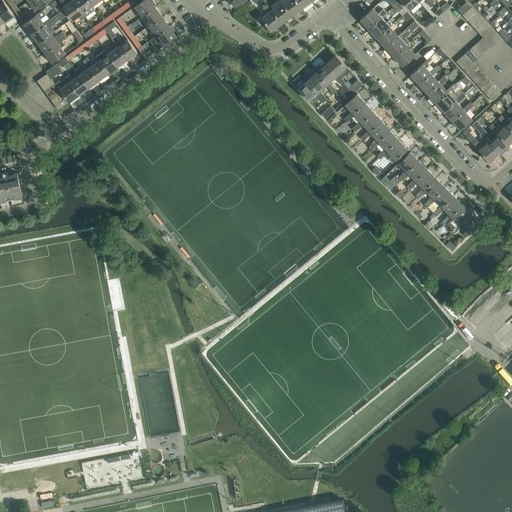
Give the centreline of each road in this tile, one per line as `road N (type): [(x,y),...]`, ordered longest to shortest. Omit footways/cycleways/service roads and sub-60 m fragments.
road 1 (residential): [(61,133),(209,26),(223,23),(270,52),(327,15)]
road 2 (residential): [(327,15),(480,181),(511,165)]
road 3 (residential): [(0,216),(30,210),(29,157),(61,133)]
